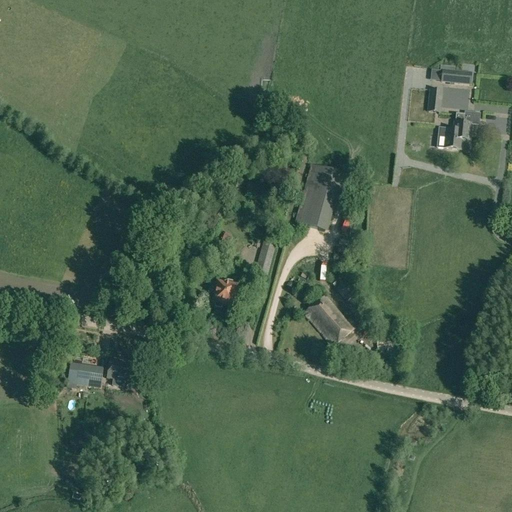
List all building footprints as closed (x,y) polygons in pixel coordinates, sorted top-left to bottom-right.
[(442,70),(441,84),(471,87),(472,73),(442,70)] [(429,90),(427,113),(440,115),(443,91),(429,90)] [(443,129),(442,136),(445,136),(444,150),(460,151),(461,141),(468,141),(469,128),(470,128),(470,125),(479,126),(480,118),(456,115),(454,131),(447,131),(447,129),(443,129)] [(341,174),(312,166),(296,224),(325,232),(341,174)] [(253,279),(257,280),(266,282),(270,266),(271,266),(276,246),(263,243),(253,279)] [(337,279),(331,284),(335,289),(341,284),(337,279)] [(225,286),(217,285),(211,283),(209,294),(215,295),(213,304),(215,304),(214,309),(221,310),(222,306),(232,308),(236,289),(234,288),(235,284),(226,282),(225,286)] [(345,282),(336,291),(347,303),(357,294),(345,282)] [(353,316),(347,322),(326,297),(304,314),(332,348),(354,330),(355,331),(361,325),(353,316)] [(378,344),(378,346),(378,349),(379,351),(381,353),(382,355),(384,356),(387,357),(389,358),(392,358),(394,358),(397,357),(399,355),(401,354),(402,352),(403,349),(404,347),(404,344),(403,342),(402,339),(401,337),(399,335),(397,334),(395,333),(392,332),(390,332),(387,333),(385,334),(383,335),(381,337),(380,339),(379,341),(378,344)] [(384,358),(356,351),(353,364),(382,371),(384,358)] [(110,362),(108,380),(131,383),(134,365),(110,362)] [(103,371),(79,368),(76,386),(101,390),(103,371)]
